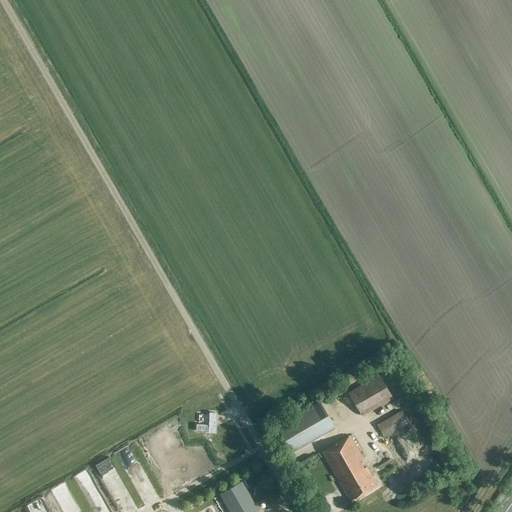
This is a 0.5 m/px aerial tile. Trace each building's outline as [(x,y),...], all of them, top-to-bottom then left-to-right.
[(349,392),(362,416),(392,399),(379,375),(349,392)] [(320,401),(276,426),(290,452),(334,427),(320,401)] [(398,411),(375,428),(380,435),(403,418),(398,411)] [(350,435),(321,451),(349,500),(376,484),(366,467),(363,468),(359,460),(363,458),(350,435)] [(133,441),(139,451),(147,446),(141,436),(133,441)] [(150,447),(139,452),(145,464),(156,459),(150,447)] [(104,458),(92,465),(106,489),(118,482),(104,458)] [(86,510),(101,505),(89,472),(74,477),(86,510)] [(242,481),(219,494),(229,511),(255,511),(258,510),(242,481)] [(73,503),(72,504),(63,485),(47,492),(55,509),(60,507),(61,511),(70,511),(76,509),(73,503)] [(47,511),(41,497),(24,505),(26,511),(47,511)] [(211,500),(215,511),(223,511),(218,497),(211,500)]
